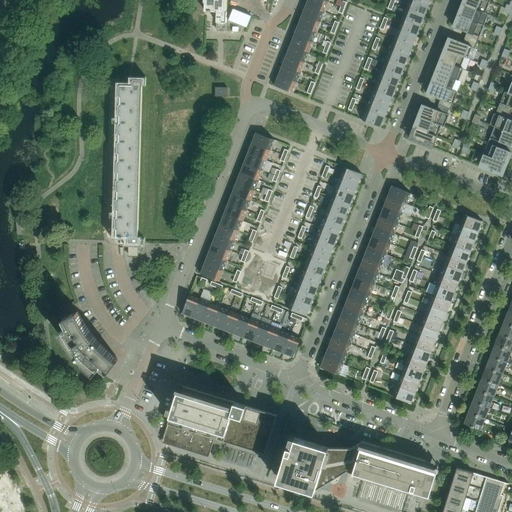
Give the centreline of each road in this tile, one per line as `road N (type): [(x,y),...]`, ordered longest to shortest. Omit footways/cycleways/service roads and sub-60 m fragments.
road 1 (residential): [(298,380),(385,153)]
road 2 (residential): [(250,108),(162,325)]
road 3 (residential): [(511,240),(436,434)]
road 4 (residential): [(385,153),(445,0)]
road 5 (secondary): [(292,511),(136,460)]
road 6 (residential): [(298,380),(436,434)]
road 7 (residential): [(162,325),(298,380)]
road 8 (residential): [(250,108),(261,104),(385,153)]
road 9 (residential): [(385,153),(501,197)]
road 10 (residential): [(289,0),(270,24),(245,88),(250,108)]
